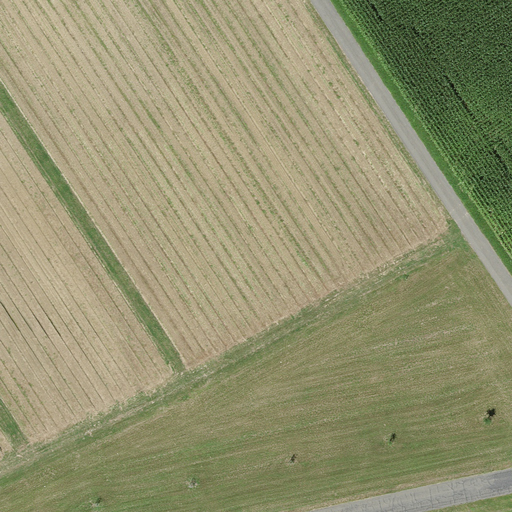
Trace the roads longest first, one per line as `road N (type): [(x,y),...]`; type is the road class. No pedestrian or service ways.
road 1 (track): [(319,0),(511,292)]
road 2 (unclassified): [(369,511),(511,481)]
